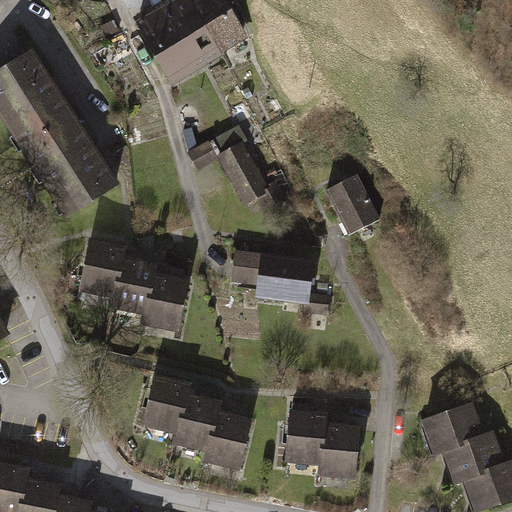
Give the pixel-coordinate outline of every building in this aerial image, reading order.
[(183,0),(167,9),(197,66),(221,53),(192,0),(183,0)] [(192,0),(221,53),(247,39),(226,0),(192,0)] [(137,25),(168,81),(197,66),(167,9),(137,25)] [(0,71),(0,113),(23,150),(76,117),(34,50),(0,71)] [(23,150),(65,217),(118,185),(76,117),(23,150)] [(238,126),(209,142),(241,202),(256,194),(264,209),(286,197),(276,178),(263,185),(241,144),(246,141),(238,126)] [(325,193),(347,240),(381,224),(359,178),(325,193)] [(88,234),(75,287),(108,295),(120,249),(121,242),(88,234)] [(154,257),(120,249),(108,295),(106,306),(140,314),(152,266),(154,257)] [(234,249),(228,282),(254,287),(252,297),(302,307),(301,315),(326,319),(330,299),(308,295),(313,264),(234,249)] [(189,275),(152,266),(140,314),(138,324),(175,333),(189,275)] [(152,368),(139,422),(172,430),(183,384),(185,376),(152,368)] [(218,392),(183,384),(172,430),(170,441),(204,449),(215,401),(218,392)] [(253,410),(215,401),(204,449),(201,459),(238,468),(253,410)] [(420,420),(431,458),(446,453),(478,444),(467,406),(420,420)] [(282,463),(319,467),(323,423),(324,413),(288,409),(282,463)] [(318,477),(354,481),(360,427),(323,423),(319,467),(318,477)] [(446,453),(457,488),(467,485),(503,474),(493,439),(478,444),(446,453)] [(0,511),(3,511),(13,511),(24,471),(25,466),(0,459),(0,511)] [(49,511),(55,487),(57,480),(24,471),(13,511),(49,511)] [(467,485),(475,511),(508,511),(511,511),(511,471),(503,474),(467,485)] [(84,511),(86,504),(88,496),(55,487),(49,511),(84,511)]
